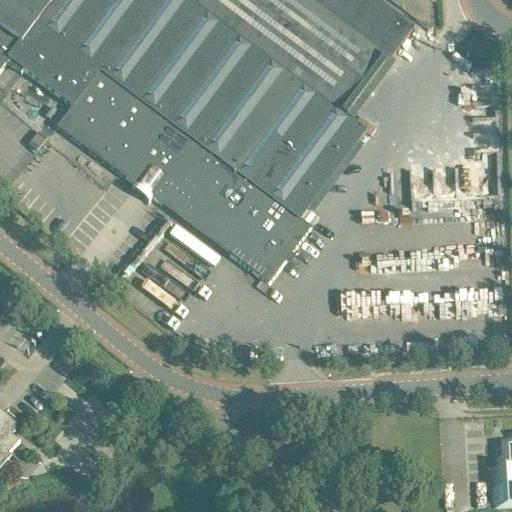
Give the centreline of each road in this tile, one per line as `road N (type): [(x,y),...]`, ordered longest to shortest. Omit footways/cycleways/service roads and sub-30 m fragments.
road 1 (unclassified): [(511,376),(264,397),(191,391),(140,361),(0,245)]
road 2 (unknown): [(470,0),(306,308)]
